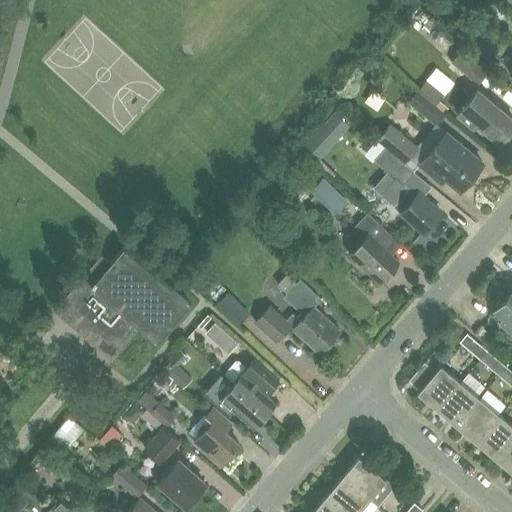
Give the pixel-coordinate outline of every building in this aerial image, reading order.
[(459,52),(451,61),(477,82),(485,73),(459,52)] [(418,89),(435,103),(444,92),(427,78),(418,89)] [(472,125),(476,121),(499,141),(511,124),(511,113),(477,84),(455,110),(472,125)] [(407,101),(435,124),(444,113),(417,90),(407,101)] [(349,124),(335,110),(305,143),(320,156),(349,124)] [(388,122),(376,137),(403,161),(415,146),(388,122)] [(441,173),(459,189),(481,162),(444,132),(418,163),(437,178),(441,173)] [(414,193),(402,182),(412,171),(384,147),(373,159),(386,170),(372,186),(380,193),(423,231),(440,212),(417,191),(414,193)] [(330,186),(320,197),(334,211),(345,200),(330,186)] [(347,252),(378,282),(397,261),(380,244),(389,234),(366,212),(350,228),(361,238),(347,252)] [(53,310),(110,358),(138,325),(156,341),(189,302),(122,246),(110,262),(101,254),(53,310)] [(276,283),(286,292),(282,296),(300,312),(296,316),(293,314),(287,321),(269,304),(254,321),(275,340),(290,324),(318,350),(318,351),(318,352),(339,330),(338,329),(337,330),(312,306),(317,301),(314,298),(317,295),(298,278),(295,282),(285,273),(276,283)] [(495,307),(493,310),(502,318),(498,322),(511,333),(511,302),(505,297),(502,300),(499,299),(495,304),(495,307)] [(204,331),(214,339),(223,329),(214,320),(204,331)] [(459,341),(482,360),(488,352),(466,333),(459,341)] [(482,360),(500,376),(507,367),(488,352),(482,360)] [(225,374),(224,375),(265,412),(274,402),(265,394),(277,379),(253,358),(246,366),(238,359),(237,359),(234,359),(224,370),(225,373),(225,374)] [(171,359),(163,368),(182,386),(190,377),(171,359)] [(416,391),(437,408),(459,380),(439,363),(416,391)] [(511,371),(507,367),(500,376),(511,385),(511,371)] [(220,371),(203,391),(229,413),(233,408),(253,426),(265,412),(224,375),(220,371)] [(478,397),(459,380),(437,408),(456,424),(478,397)] [(478,397),(456,424),(475,440),(498,413),(478,397)] [(133,400),(125,409),(125,416),(128,419),(135,418),(143,409),(133,400)] [(175,414),(158,400),(150,410),(166,424),(175,414)] [(211,419),(193,440),(221,464),(239,443),(223,429),(231,420),(212,405),(205,414),(211,419)] [(511,435),(511,424),(498,413),(475,440),(494,456),(511,435)] [(99,438),(108,447),(121,433),(111,424),(99,438)] [(144,448),(159,461),(178,441),(163,427),(144,448)] [(511,435),(494,456),(511,471),(511,435)] [(358,455),(341,475),(368,497),(385,478),(358,455)] [(177,459),(158,481),(185,505),(205,483),(177,459)] [(136,495),(145,484),(121,463),(112,474),(136,495)] [(346,511),(355,511),(368,497),(341,475),(325,494),(346,511)] [(0,504),(8,511),(13,511),(25,500),(10,486),(0,496),(0,504)] [(346,511),(325,494),(309,511),(346,511)] [(75,511),(71,508),(58,496),(50,504),(43,511),(75,511)] [(156,511),(139,497),(125,511),(156,511)] [(413,502),(404,511),(418,511),(421,509),(413,502)]
